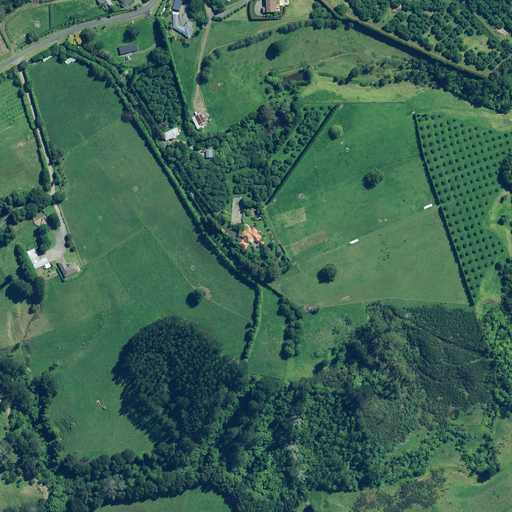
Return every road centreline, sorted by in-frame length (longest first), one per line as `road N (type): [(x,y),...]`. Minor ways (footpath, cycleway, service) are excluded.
road 1 (residential): [(0,63),(155,0)]
road 2 (track): [(49,183),(13,55)]
road 3 (track): [(0,394),(32,477),(48,488),(43,511)]
